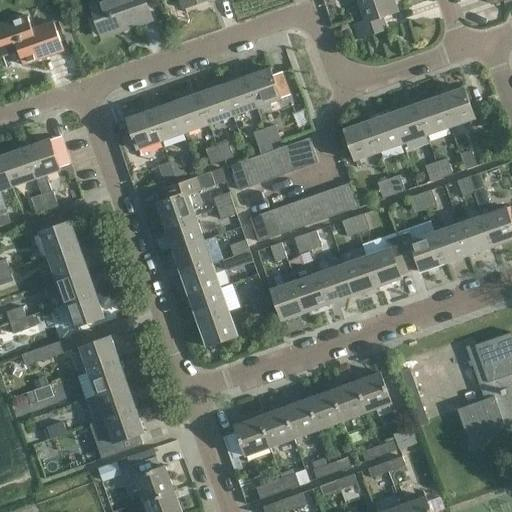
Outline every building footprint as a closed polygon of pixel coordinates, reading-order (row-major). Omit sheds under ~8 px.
[(101,37),(151,19),(144,0),(100,0),(90,4),(101,37)] [(179,0),(183,8),(206,0),(179,0)] [(383,16),(399,11),(394,0),(359,0),(367,20),(357,24),(362,38),(388,29),(383,16)] [(23,64),(64,50),(54,22),(32,29),(27,15),(0,24),(0,46),(3,56),(19,51),(23,64)] [(245,76),(256,107),(281,98),(270,68),(245,76)] [(221,85),(232,116),(256,107),(245,76),(221,85)] [(198,93),(209,124),(232,116),(221,85),(198,93)] [(439,96),(450,127),(474,118),(464,87),(439,96)] [(209,124),(198,93),(175,101),(186,132),(209,124)] [(450,127),(439,96),(416,104),(427,135),(450,127)] [(186,132),(175,101),(151,110),(161,141),(186,132)] [(392,113),(403,144),(427,135),(416,104),(392,113)] [(161,141),(151,110),(126,118),(137,149),(161,141)] [(403,144),(392,113),(368,122),(379,152),(403,144)] [(379,152),(368,122),(344,130),(352,155),(355,161),(379,152)] [(264,128),(269,144),(281,139),(275,124),(264,128)] [(269,144),(264,128),(253,132),(259,147),(269,144)] [(299,142),(307,166),(318,162),(310,138),(299,142)] [(25,147),(36,178),(61,170),(50,139),(25,147)] [(216,144),(222,160),(233,157),(227,140),(216,144)] [(287,146),(296,170),(307,166),(299,142),(287,146)] [(222,160),(216,144),(205,148),(211,164),(222,160)] [(276,150),(285,174),(296,170),(287,146),(276,150)] [(36,178),(25,147),(2,155),(13,187),(36,178)] [(477,165),(471,149),(460,153),(465,169),(477,165)] [(265,153),(274,178),(285,174),(276,150),(265,153)] [(254,157),(263,182),(274,178),(265,153),(254,157)] [(0,155),(0,191),(13,187),(2,155),(0,155)] [(180,157),(169,161),(175,177),(186,173),(180,157)] [(243,161),(252,186),(263,182),(254,157),(243,161)] [(447,158),(436,162),(442,177),(453,174),(447,158)] [(175,177),(169,161),(158,165),(164,181),(175,177)] [(252,186),(243,161),(232,165),(240,190),(252,186)] [(431,181),(442,177),(436,162),(425,165),(431,181)] [(214,169),(163,187),(167,199),(156,203),(164,227),(195,216),(188,195),(219,184),(214,169)] [(511,221),(507,207),(492,212),(488,201),(489,201),(479,173),(469,177),(474,192),(482,215),(493,246),(511,239),(511,221)] [(399,174),(388,178),(394,194),(405,190),(399,174)] [(474,192),(469,177),(458,180),(463,196),(474,192)] [(394,194),(388,178),(377,182),(383,198),(394,194)] [(348,211),(359,207),(350,183),(339,187),(348,211)] [(348,211),(339,187),(328,191),(337,215),(348,211)] [(42,194),(47,209),(58,206),(53,190),(42,194)] [(437,205),(432,190),(421,193),(427,209),(437,205)] [(217,208),(233,203),(229,191),(213,197),(217,208)] [(337,215),(328,191),(317,195),(326,219),(337,215)] [(427,209),(421,193),(409,198),(415,213),(427,209)] [(47,209),(42,194),(31,198),(36,213),(47,209)] [(326,219),(317,195),(306,199),(315,223),(326,219)] [(315,223),(306,199),(295,203),(304,227),(315,223)] [(233,203),(217,208),(221,219),(237,214),(233,203)] [(304,227),(295,203),(284,206),(293,231),(304,227)] [(5,206),(0,207),(0,225),(10,222),(5,206)] [(293,231),(284,206),(273,210),(282,235),(293,231)] [(282,235),(273,210),(262,214),(271,238),(282,235)] [(369,229),(364,213),(353,216),(359,232),(369,229)] [(271,238),(262,214),(251,219),(259,243),(271,238)] [(493,246),(482,215),(458,224),(469,255),(493,246)] [(173,250),(204,240),(195,216),(164,227),(173,250)] [(359,232),(353,216),(342,220),(347,236),(359,232)] [(40,231),(48,256),(79,245),(70,220),(40,231)] [(469,255),(458,224),(435,232),(446,263),(469,255)] [(322,245),(317,229),(306,233),(312,249),(322,245)] [(435,232),(410,241),(408,233),(398,237),(410,270),(419,266),(421,272),(446,263),(435,232)] [(312,249),(306,233),(294,237),(300,253),(312,249)] [(403,278),(401,273),(410,270),(398,237),(389,240),(392,248),(367,256),(378,287),(403,278)] [(234,256),(250,250),(245,238),(230,244),(234,256)] [(173,250),(181,274),(212,264),(204,240),(173,250)] [(287,257),(281,241),(270,246),(276,262),(287,257)] [(48,256),(57,279),(87,269),(79,245),(48,256)] [(237,266),(253,261),(250,250),(234,256),(237,266)] [(378,287),(367,256),(343,265),(354,296),(378,287)] [(0,272),(10,269),(5,258),(0,259),(0,272)] [(190,299),(221,287),(212,264),(181,274),(190,299)] [(320,272),(331,303),(354,296),(343,265),(320,272)] [(0,284),(13,280),(10,269),(0,272),(0,284)] [(57,279),(65,303),(95,292),(87,269),(57,279)] [(296,281),(307,312),(331,303),(320,272),(296,281)] [(307,312),(296,281),(272,290),(283,321),(307,312)] [(247,292),(251,303),(266,297),(262,287),(262,286),(247,292)] [(190,299),(198,322),(229,311),(221,287),(190,299)] [(95,292),(65,303),(73,328),(104,317),(95,292)] [(270,308),(266,297),(251,303),(254,314),(270,308)] [(10,322),(26,316),(22,305),(6,311),(10,322)] [(229,311),(198,322),(207,346),(238,335),(229,311)] [(30,327),(26,316),(10,322),(13,333),(30,327)] [(504,424),(511,420),(511,332),(476,345),(478,352),(470,355),(485,399),(457,409),(470,446),(507,433),(504,424)] [(80,347),(88,371),(119,360),(111,336),(80,347)] [(26,365),(63,352),(59,340),(22,354),(26,365)] [(119,360),(88,371),(97,395),(128,384),(119,360)] [(356,381),(367,412),(391,403),(380,372),(356,381)] [(367,412),(356,381),(332,390),(343,421),(367,412)] [(54,395),(50,384),(34,389),(38,401),(54,395)] [(94,422),(105,418),(136,407),(128,384),(97,395),(86,399),(94,422)] [(308,398),(319,429),(343,421),(332,390),(308,398)] [(319,429),(308,398),(284,407),(295,438),(319,429)] [(136,407),(105,418),(117,453),(144,444),(140,434),(145,432),(136,407)] [(295,438),(284,407),(260,416),(271,446),(295,438)] [(271,446),(260,416),(235,425),(246,455),(271,446)] [(47,426),(51,438),(67,432),(62,421),(47,426)] [(67,432),(51,438),(55,448),(70,443),(67,432)] [(379,445),(382,454),(399,448),(396,439),(379,445)] [(382,454),(379,445),(362,451),(365,461),(382,454)] [(405,465),(402,455),(384,462),(388,471),(405,465)] [(330,462),(334,472),(351,465),(348,456),(330,462)] [(131,465),(144,501),(175,490),(166,465),(158,468),(154,457),(131,465)] [(334,472),(330,462),(313,469),(317,478),(334,472)] [(388,471),(384,462),(368,468),(371,477),(388,471)] [(282,477),(286,490),(299,485),(295,473),(282,477)] [(357,483),(354,473),(336,479),(340,489),(357,483)] [(286,490),(282,477),(256,487),(261,499),(286,490)] [(340,489),(336,479),(320,485),(323,495),(340,489)] [(182,511),(175,490),(144,501),(147,511),(182,511)] [(288,497),(293,509),(306,504),(302,492),(288,497)] [(400,505),(402,511),(430,511),(425,496),(400,505)] [(284,511),(293,509),(288,497),(264,506),(265,511),(284,511)]
